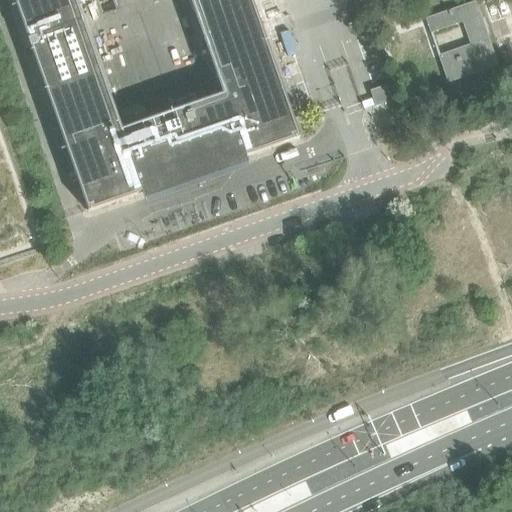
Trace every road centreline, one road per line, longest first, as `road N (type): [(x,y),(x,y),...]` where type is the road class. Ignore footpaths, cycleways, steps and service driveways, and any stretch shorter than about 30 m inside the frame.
road 1 (unclassified): [(0,310),(58,298),(369,190),(435,155)]
road 2 (primary): [(511,357),(445,374),(280,439),(124,511)]
road 3 (primary): [(511,377),(209,511)]
road 4 (primary): [(313,511),(474,438)]
road 5 (primary): [(354,511),(474,438)]
